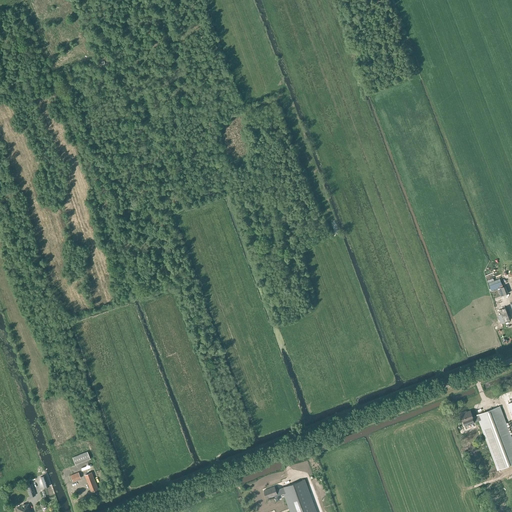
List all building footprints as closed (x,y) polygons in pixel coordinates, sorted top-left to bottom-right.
[(498,285),(501,294),(506,293),(504,283),(498,285)] [(504,322),(511,320),(507,307),(499,310),(504,322)] [(497,470),(511,464),(511,438),(500,406),(477,415),(477,416),(473,417),(470,410),(466,412),(466,411),(459,413),(463,422),(471,419),(473,423),(479,421),(497,470)] [(88,449),(73,455),(76,463),(91,457),(88,449)] [(72,481),(81,478),(78,472),(70,475),(72,481)] [(91,472),(84,474),(91,492),(98,489),(91,472)] [(46,475),(41,477),(44,487),(49,486),(46,475)] [(290,511),(316,511),(305,479),(281,488),(282,489),(276,491),(274,486),(264,490),(267,498),(277,494),(278,497),(284,495),(290,511)] [(30,497),(35,495),(31,484),(26,486),(30,497)]
